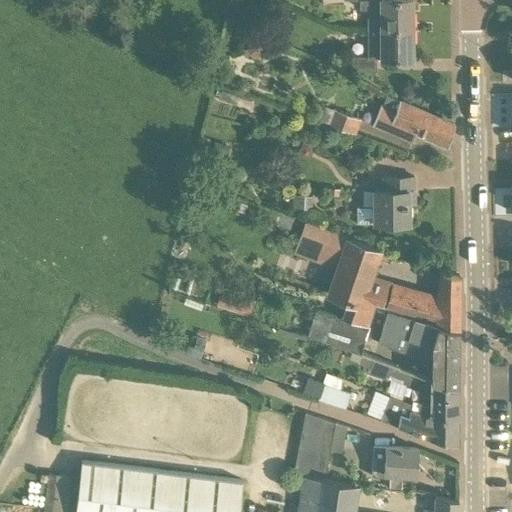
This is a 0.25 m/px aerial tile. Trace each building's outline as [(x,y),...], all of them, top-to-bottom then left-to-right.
[(367,29),(412,29),(411,0),(343,0),(344,1),(359,1),(359,10),(367,10),(367,29)] [(380,58),(380,60),(412,60),(412,29),(367,29),(367,57),(344,57),(344,72),(376,72),(376,58),(380,58)] [(259,57),(265,54),(269,41),(251,36),(247,48),(250,55),(259,57)] [(378,116),(374,126),(387,131),(412,142),(417,131),(448,145),(454,125),(452,124),(451,124),(386,96),(378,116)] [(360,119),(331,108),(325,123),(355,134),(360,119)] [(230,146),(215,143),(212,156),(227,160),(230,146)] [(374,207),(357,208),(358,223),(374,223),(374,224),(408,223),(408,205),(408,191),(414,191),(414,177),(383,177),(383,190),(374,191),(374,207)] [(293,194),(292,207),(302,208),(312,209),(313,196),(304,195),(293,194)] [(333,268),(325,293),(347,300),(342,318),(368,326),(376,304),(387,307),(427,319),(458,328),(459,274),(455,273),(454,273),(443,269),(442,293),(440,302),(367,281),(378,249),(343,236),(333,268)] [(236,313),(249,317),(254,303),(241,299),(236,313)] [(315,309),(307,336),(351,351),(361,355),(365,337),(387,343),(400,347),(399,351),(430,360),(430,380),(458,387),(458,330),(428,321),(387,310),(387,307),(376,304),(368,326),(353,321),(342,318),(315,309)] [(408,381),(411,372),(362,354),(358,363),(370,368),(367,375),(385,382),(388,374),(408,381)] [(419,414),(419,415),(428,417),(458,422),(458,387),(430,380),(422,378),(421,402),(421,403),(419,414)] [(304,395),(317,399),(322,384),(309,380),(304,395)] [(317,399),(317,400),(344,409),(350,392),(323,383),(322,384),(317,399)] [(385,408),(381,420),(427,438),(458,444),(458,422),(428,417),(419,415),(419,414),(410,412),(412,404),(390,396),(385,408)] [(305,413),(293,474),(324,479),(335,422),(305,413)] [(418,449),(373,446),(371,476),(384,477),(384,473),(390,474),(402,474),(416,475),(418,449)] [(457,511),(458,500),(436,496),(435,510),(436,510),(436,511),(350,511),(354,484),(324,479),(293,474),(291,486),(301,488),(297,511),(238,511),(242,480),(81,461),(79,478),(48,474),(43,511),(457,511)] [(402,474),(390,474),(389,487),(402,488),(402,474)]
